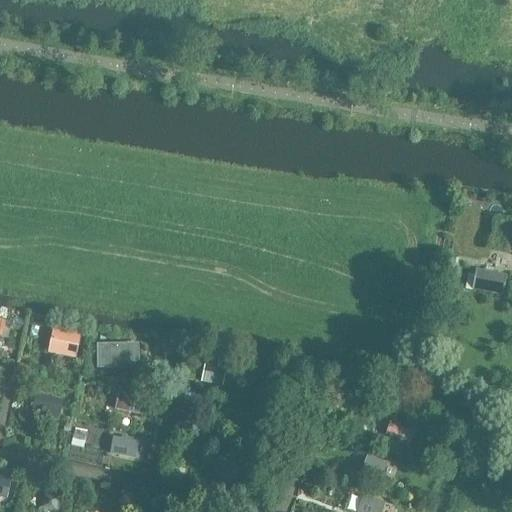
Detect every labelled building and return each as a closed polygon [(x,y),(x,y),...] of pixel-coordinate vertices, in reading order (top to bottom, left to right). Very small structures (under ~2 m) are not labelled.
[(502,295),(505,276),(475,270),(472,290),(502,295)] [(52,330),(48,353),(52,354),(51,361),(67,365),(69,358),(76,359),(81,335),(52,330)] [(138,346),(129,346),(129,345),(99,346),(100,354),(96,354),(97,365),(100,365),(100,369),(131,368),(138,361),(138,346)] [(222,387),(227,364),(205,360),(200,383),(222,387)] [(132,396),(118,393),(114,410),(138,416),(142,398),(141,398),(141,395),(133,393),(132,396)] [(59,414),(62,401),(35,395),(33,408),(59,414)] [(251,435),(256,419),(226,409),(225,414),(234,417),(231,428),(251,435)] [(407,445),(413,428),(393,421),(389,435),(399,439),(398,442),(407,445)] [(110,453),(129,456),(133,439),(125,438),(124,441),(113,439),(110,453)] [(218,458),(216,469),(238,474),(241,463),(218,458)] [(380,480),(385,464),(366,458),(361,473),(380,480)] [(0,483),(0,499),(5,500),(9,485),(0,483)] [(54,511),(59,500),(43,494),(38,509),(46,511),(54,511)] [(380,511),(383,504),(364,498),(359,511),(380,511)]
